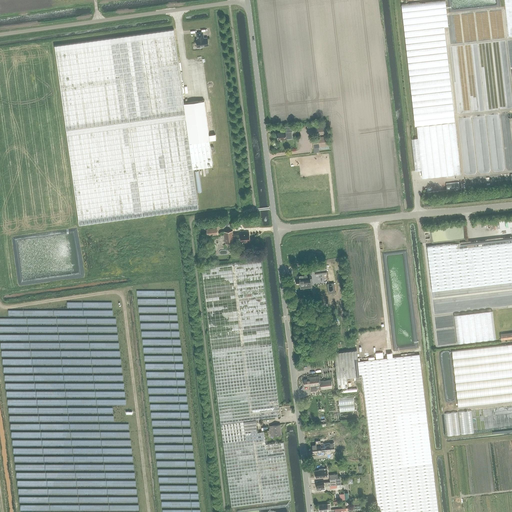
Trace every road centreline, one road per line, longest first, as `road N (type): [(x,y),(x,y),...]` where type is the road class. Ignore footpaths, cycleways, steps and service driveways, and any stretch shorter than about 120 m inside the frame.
road 1 (track): [(0,305),(122,295),(148,511)]
road 2 (tertiary): [(309,511),(275,229)]
road 3 (unclassified): [(0,35),(248,1)]
road 4 (unclassified): [(275,229),(511,205)]
road 5 (tertiary): [(275,229),(248,1)]
